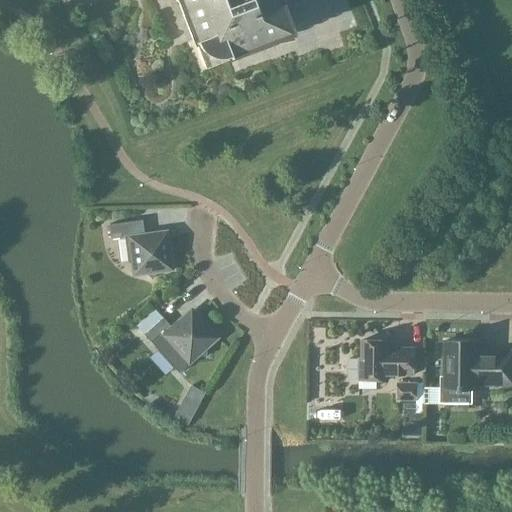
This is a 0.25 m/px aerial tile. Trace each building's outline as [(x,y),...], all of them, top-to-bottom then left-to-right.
[(176,0),(201,65),(289,32),(277,0),(176,0)] [(167,240),(157,232),(143,234),(141,220),(108,225),(110,239),(124,237),(127,261),(144,274),(151,279),(156,272),(171,270),(167,240)] [(221,274),(233,291),(244,283),(233,267),(221,274)] [(161,317),(143,334),(151,344),(178,373),(197,356),(205,356),(205,348),(217,338),(196,315),(183,314),(170,327),(161,317)] [(348,379),(358,379),(358,380),(387,380),(387,374),(413,374),(414,348),(388,348),(388,340),(362,340),(362,358),(359,358),(348,358),(348,379)] [(472,403),(473,389),(478,389),(478,384),(511,384),(511,352),(478,352),(478,341),(444,341),(443,375),(439,375),(439,403),(472,403)] [(396,382),(396,401),(415,401),(414,414),(423,414),(423,404),(423,388),(423,383),(396,382)]
